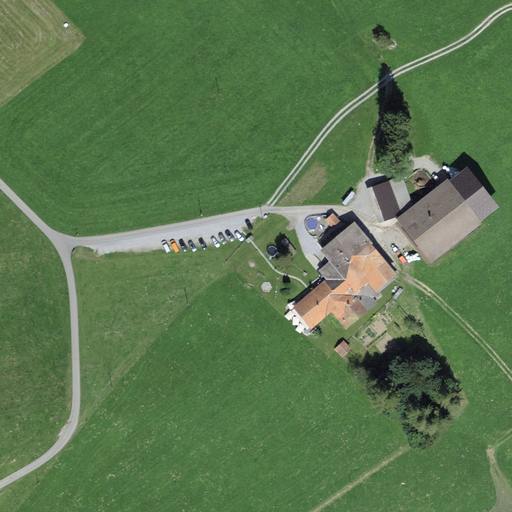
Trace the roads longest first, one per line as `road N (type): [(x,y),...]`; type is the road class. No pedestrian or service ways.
road 1 (track): [(266,210),(332,122),(389,78),(464,42),(511,7)]
road 2 (unclassified): [(0,484),(53,452),(73,421),(73,290),(61,243)]
